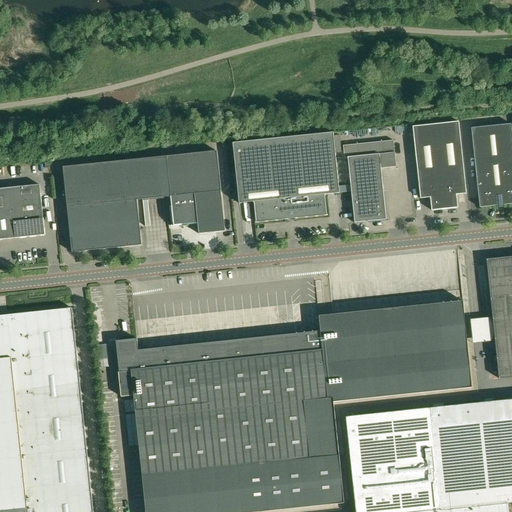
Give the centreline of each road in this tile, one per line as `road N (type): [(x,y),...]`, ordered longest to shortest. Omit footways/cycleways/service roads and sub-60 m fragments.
road 1 (unclassified): [(511,231),(0,286)]
road 2 (unknown): [(112,274),(125,502)]
